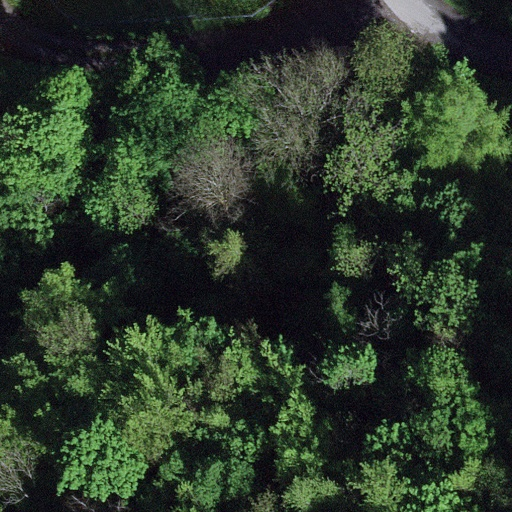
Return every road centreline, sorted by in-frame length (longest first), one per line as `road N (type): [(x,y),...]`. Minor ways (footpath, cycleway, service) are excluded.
road 1 (track): [(432,21),(0,165)]
road 2 (unclassified): [(511,59),(432,21),(409,0)]
